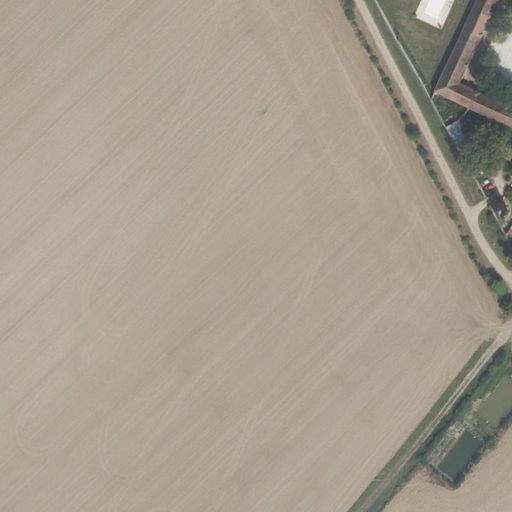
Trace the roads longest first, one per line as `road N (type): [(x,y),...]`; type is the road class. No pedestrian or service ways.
road 1 (track): [(357,0),(493,261),(511,282)]
road 2 (track): [(358,511),(511,327)]
